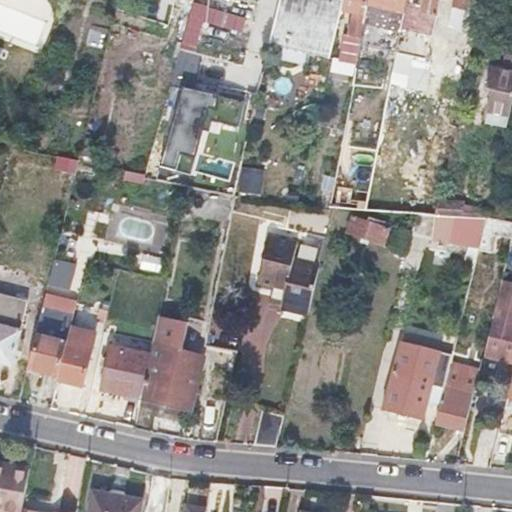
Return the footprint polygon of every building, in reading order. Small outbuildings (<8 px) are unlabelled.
[(331,48),(340,10),(341,6),(318,0),(278,0),(271,35),(331,48)] [(366,5),(366,0),(341,0),(341,6),(340,10),(353,12),(348,34),(342,33),(338,58),(351,61),(350,68),(353,68),(366,5)] [(366,0),(366,5),(403,11),(405,0),(366,0)] [(405,0),(403,11),(397,46),(390,81),(406,84),(415,30),(412,30),(416,10),(434,13),(436,0),(405,0)] [(452,0),(451,10),(454,10),(457,11),(457,8),(472,11),(474,0),(452,0)] [(271,35),(269,42),(330,56),(331,48),(271,35)] [(352,77),(353,68),(350,68),(351,61),(338,58),(335,74),(352,77)] [(511,69),(504,68),(501,79),(499,90),(493,89),(489,112),(510,117),(511,108),(511,69)] [(342,128),(330,125),(322,167),(335,169),(342,128)] [(109,180),(111,174),(112,168),(82,161),(79,173),(109,180)] [(467,202),(440,200),(437,215),(464,217),(467,202)] [(102,207),(99,219),(131,225),(134,213),(102,207)] [(394,223),(385,219),(375,216),(373,221),(357,215),(351,231),(387,244),(394,223)] [(485,232),(511,238),(511,223),(489,218),(485,232)] [(392,245),(399,248),(406,250),(414,231),(399,226),(392,245)] [(302,242),(290,239),(273,235),(261,281),(277,284),(289,288),(283,308),(309,315),(323,262),(298,256),(302,242)] [(271,305),(283,308),(289,288),(277,284),(271,305)] [(511,287),(504,285),(485,357),(511,364),(511,287)] [(0,361),(13,365),(28,303),(0,296),(0,361)] [(71,327),(67,344),(58,375),(57,379),(82,385),(95,334),(71,327)] [(58,375),(67,344),(37,336),(29,369),(58,375)] [(150,355),(139,399),(190,412),(203,358),(152,346),(150,355)] [(100,390),(139,399),(150,355),(111,347),(100,390)] [(384,358),(390,360),(397,362),(399,353),(386,349),(384,358)] [(213,350),(211,356),(210,363),(218,364),(216,374),(228,376),(233,356),(213,350)] [(382,410),(402,416),(422,421),(431,384),(391,373),(382,410)] [(434,424),(449,428),(463,432),(476,385),(447,377),(434,424)] [(273,447),(277,432),(281,417),(260,411),(250,446),(273,447)] [(13,465),(12,468),(12,470),(0,468),(0,511),(20,511),(28,468),(13,465)] [(136,511),(139,501),(91,494),(88,511),(136,511)]
